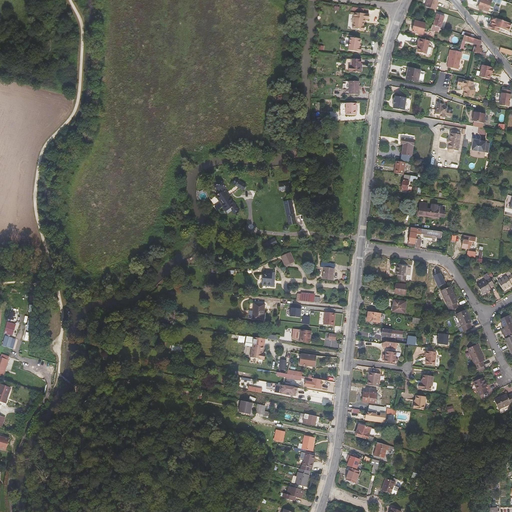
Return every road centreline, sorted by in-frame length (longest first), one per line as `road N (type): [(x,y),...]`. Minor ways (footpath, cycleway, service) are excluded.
road 1 (residential): [(381,82),(361,246)]
road 2 (residential): [(480,315),(438,259),(361,246)]
road 3 (residential): [(348,360),(327,491)]
road 4 (residential): [(15,511),(14,458),(49,389)]
